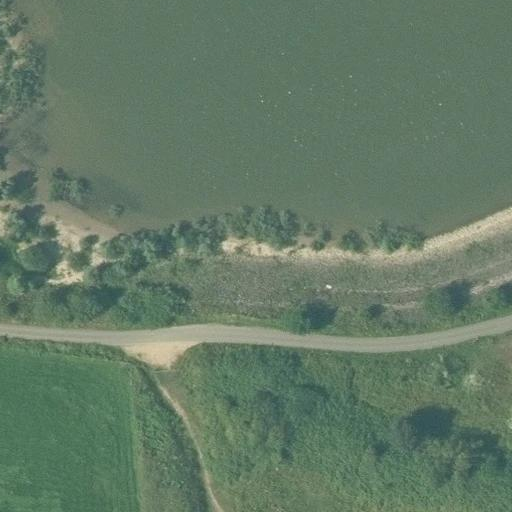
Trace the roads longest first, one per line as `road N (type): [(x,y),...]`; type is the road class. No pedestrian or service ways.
road 1 (unclassified): [(165,341),(222,333),(382,346),(511,322)]
road 2 (unclassified): [(165,341),(0,330)]
